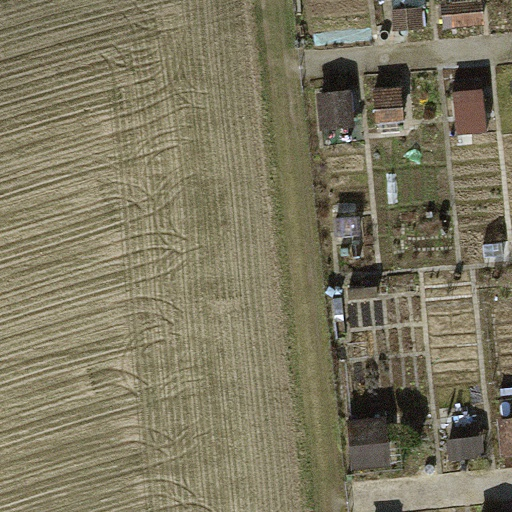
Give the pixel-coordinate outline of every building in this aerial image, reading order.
[(331,38),(370,34),(367,4),(328,7),(331,38)] [(486,6),(454,9),(456,33),(488,30),(486,6)] [(426,13),(401,16),(402,31),(427,29),(426,13)] [(404,95),(376,97),(379,126),(406,123),(404,95)] [(355,99),(322,102),(326,139),(359,136),(355,99)] [(360,229),(339,231),(341,248),(362,246),(360,229)] [(511,396),(497,398),(503,463),(511,462),(511,396)] [(389,425),(350,428),(355,482),(394,478),(389,425)] [(484,445),(451,448),(453,473),(486,470),(484,445)]
